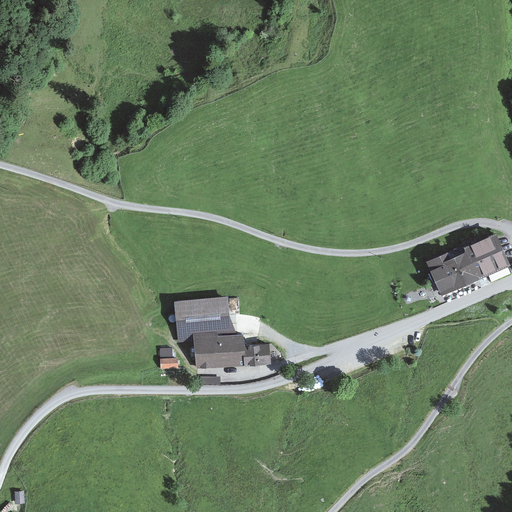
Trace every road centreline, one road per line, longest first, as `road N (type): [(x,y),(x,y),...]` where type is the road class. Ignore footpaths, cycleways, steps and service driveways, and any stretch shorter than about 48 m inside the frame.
road 1 (track): [(511,281),(255,388),(67,395),(22,435),(0,479)]
road 2 (track): [(0,166),(111,202),(190,213),(340,253),(408,246),(459,225),(497,225)]
road 3 (track): [(332,511),(405,452),(480,349),(511,323)]
